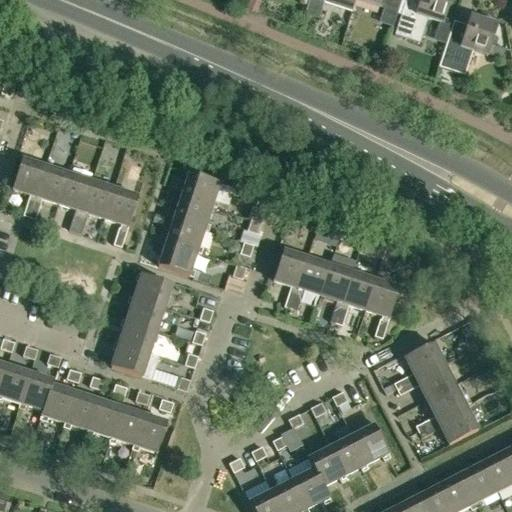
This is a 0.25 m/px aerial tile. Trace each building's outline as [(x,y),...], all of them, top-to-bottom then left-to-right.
[(355,0),(309,0),(309,1),(322,6),(323,3),(352,12),(355,1),(355,0)] [(355,0),(355,1),(383,10),(378,24),(392,28),(401,2),(395,0),(355,0)] [(402,11),(394,36),(419,45),(427,20),(442,25),(450,0),(420,0),(415,16),(402,11)] [(448,39),(438,68),(464,77),(472,53),(486,58),(497,26),(470,17),(461,44),(448,39)] [(82,47),(79,53),(110,66),(112,60),(82,47)] [(1,96),(10,99),(14,88),(4,85),(1,96)] [(34,203),(45,169),(22,161),(12,192),(29,198),(28,201),(34,203)] [(28,201),(25,209),(38,213),(41,202),(58,207),(68,176),(45,169),(34,203),(28,201)] [(80,218),(91,184),(68,176),(58,207),(75,213),(74,216),(80,218)] [(180,199),(211,210),(215,211),(217,204),(213,203),(219,186),(188,176),(180,199)] [(74,216),(71,224),(83,228),(87,217),(104,222),(114,191),(91,184),(80,218),(74,216)] [(114,191),(104,222),(119,227),(113,247),(121,250),(137,199),(114,191)] [(268,201),(258,198),(254,210),(264,213),(268,201)] [(206,226),(211,210),(180,199),(173,222),(203,232),(208,234),(210,227),(206,226)] [(25,209),(22,218),(35,222),(38,213),(25,209)] [(198,249),(203,232),(173,222),(165,245),(196,255),(200,257),(202,250),(198,249)] [(247,233),(256,236),(260,225),(250,222),(247,233)] [(71,224),(68,233),(81,237),(83,228),(71,224)] [(340,235),(331,232),(326,246),(335,249),(340,235)] [(191,272),(196,255),(165,245),(158,269),(193,280),(195,273),(191,272)] [(239,256),(249,259),(253,248),(243,245),(239,256)] [(306,260),(287,254),(283,253),(273,283),(290,289),(289,292),(295,294),(306,260)] [(416,268),(419,261),(419,260),(410,257),(410,258),(409,261),(411,267),(416,268)] [(289,292),(287,299),(299,303),(303,293),(319,298),(329,268),(306,260),(295,294),(289,292)] [(236,268),(232,279),(242,282),(245,271),(236,268)] [(341,309),(352,275),(329,268),(319,298),(336,304),(335,307),(341,309)] [(133,301),(164,311),(171,287),(136,275),(134,283),(138,284),(133,300),(133,301)] [(335,307),(333,314),(345,318),(348,308),(365,313),(375,283),(352,275),(341,309),(335,307)] [(375,283),(365,313),(380,318),(374,339),(382,342),(399,290),(375,283)] [(133,301),(133,300),(129,299),(127,305),(131,307),(126,323),(125,323),(156,333),(164,311),(133,301)] [(287,299),(284,309),(296,313),(299,303),(287,299)] [(199,322),(208,325),(212,314),(203,311),(199,322)] [(333,314),(329,324),(342,328),(345,318),(333,314)] [(125,323),(126,323),(121,322),(119,328),(123,330),(118,346),(149,356),(156,333),(125,323)] [(191,345),(201,348),(205,337),(195,334),(191,345)] [(0,351),(10,355),(14,345),(2,342),(0,348),(0,351)] [(118,346),(114,345),(112,351),(116,353),(110,370),(151,383),(158,359),(149,356),(118,346)] [(444,367),(439,357),(433,345),(404,360),(412,376),(409,378),(412,384),(444,367)] [(33,362),(36,353),(25,349),(22,359),(33,362)] [(184,368),(194,371),(197,359),(188,356),(184,368)] [(57,370),(60,361),(49,357),(46,366),(57,370)] [(409,378),(401,382),(407,394),(418,388),(426,403),(455,389),(444,367),(412,384),(409,378)] [(19,406),(29,376),(6,368),(0,387),(0,404),(1,405),(3,401),(19,406)] [(77,386),(80,376),(69,372),(66,382),(77,386)] [(51,388),(52,388),(53,383),(29,376),(19,406),(17,410),(24,413),(25,408),(42,414),(51,388)] [(103,383),(91,380),(88,389),(100,393),(103,383)] [(176,391),(186,394),(190,383),(180,380),(176,391)] [(401,382),(393,386),(399,398),(407,394),(401,382)] [(114,387),(111,397),(123,400),(126,391),(114,387)] [(74,395),(52,388),(51,388),(42,414),(39,422),(46,425),(47,420),(64,426),(74,395)] [(434,427),(466,410),(455,389),(426,403),(434,419),(431,421),(434,427)] [(87,433),(97,402),(74,395),(64,426),(63,430),(69,432),(70,428),(87,433)] [(145,408),(149,398),(137,395),(134,404),(145,408)] [(346,404),(342,395),(331,400),(336,409),(346,404)] [(110,441),(120,410),(97,402),(87,433),(85,437),(92,439),(93,435),(110,440),(110,441)] [(169,416),(172,406),(161,402),(158,412),(169,416)] [(325,414),(321,406),(310,411),(314,420),(325,414)] [(133,448),(143,417),(120,410),(110,441),(110,440),(108,445),(115,447),(116,443),(132,448),(133,448)] [(431,421),(423,425),(429,437),(440,431),(448,447),(477,433),(466,410),(434,427),(431,421)] [(133,448),(132,448),(131,452),(138,454),(139,450),(156,456),(167,425),(143,417),(133,448)] [(303,426),(298,417),(288,422),(292,431),(303,426)] [(423,425),(415,429),(421,441),(429,437),(423,425)] [(366,467),(381,459),(383,463),(390,460),(373,427),(351,438),(366,467)] [(366,467),(351,438),(330,449),(344,478),(345,478),(360,470),(362,474),(368,471),(366,467)] [(287,447),(282,439),(272,444),(277,453),(287,447)] [(266,458),(261,449),(251,455),(255,464),(266,458)] [(347,482),(345,478),(344,478),(330,449),(307,461),(313,472),(313,471),(323,489),(338,481),(340,485),(347,482)] [(511,469),(505,455),(483,466),(498,495),(511,487),(511,469)] [(239,461),(228,466),(233,475),(244,469),(239,461)] [(483,503),(498,495),(483,466),(462,477),(478,510),(485,507),(483,503)] [(331,504),(323,489),(313,471),(313,472),(292,482),(306,511),(307,511),(322,503),(324,507),(331,504)] [(471,511),(474,511),(478,510),(462,477),(440,488),(452,511),(464,511),(470,509),(471,511)] [(307,511),(306,511),(292,482),(270,493),(279,511),(307,511)] [(452,511),(440,488),(419,499),(425,511),(452,511)] [(279,511),(270,493),(248,505),(251,511),(279,511)] [(425,511),(419,499),(397,510),(398,511),(425,511)]
